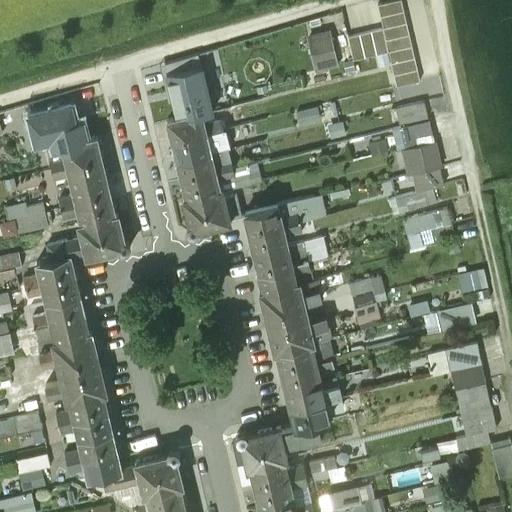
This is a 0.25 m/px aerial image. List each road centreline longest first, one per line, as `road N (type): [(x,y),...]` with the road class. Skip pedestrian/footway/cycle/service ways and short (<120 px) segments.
road 1 (track): [(334,0),(0,101)]
road 2 (residential): [(208,417),(154,430),(115,271),(166,259)]
road 3 (residential): [(166,259),(213,248),(251,407),(208,417)]
road 4 (residential): [(121,65),(166,259)]
